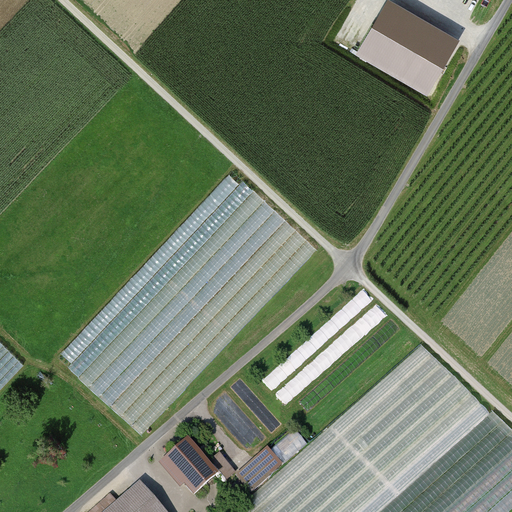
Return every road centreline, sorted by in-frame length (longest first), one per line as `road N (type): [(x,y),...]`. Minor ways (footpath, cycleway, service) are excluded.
road 1 (track): [(348,265),(62,0)]
road 2 (track): [(348,265),(69,511)]
road 3 (track): [(348,265),(510,0)]
road 4 (track): [(511,418),(348,265)]
